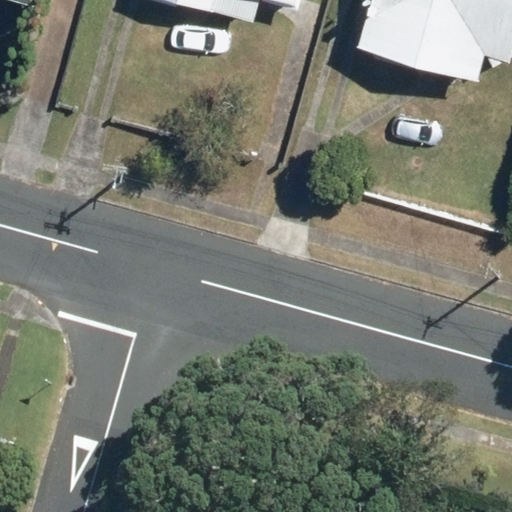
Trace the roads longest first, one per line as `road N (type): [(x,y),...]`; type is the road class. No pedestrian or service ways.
road 1 (residential): [(154,268),(511,367)]
road 2 (residential): [(154,268),(87,511)]
road 3 (residential): [(0,226),(154,268)]
